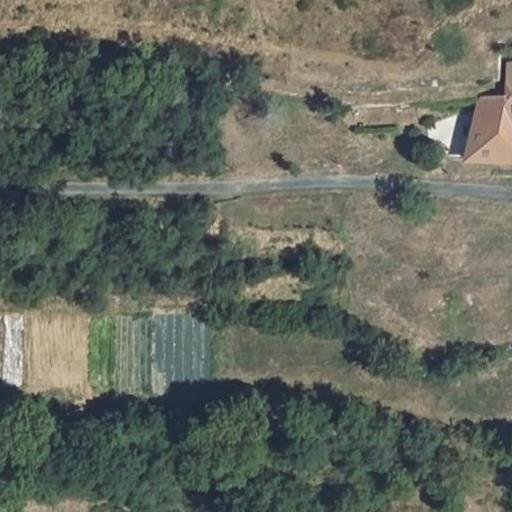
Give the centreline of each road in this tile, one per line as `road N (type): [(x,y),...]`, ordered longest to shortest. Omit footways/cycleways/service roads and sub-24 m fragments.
road 1 (track): [(0,445),(249,420),(511,451)]
road 2 (unclassified): [(511,192),(317,187),(0,197)]
